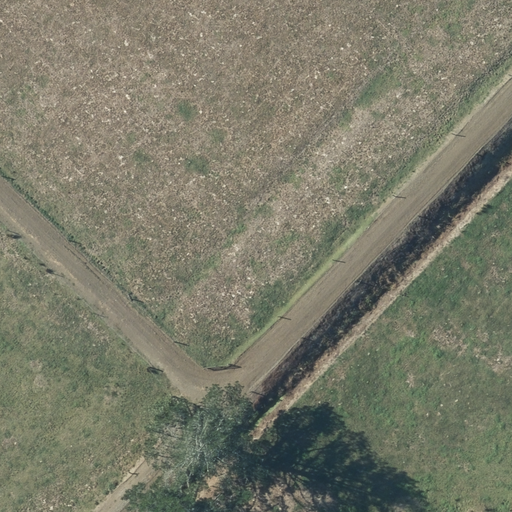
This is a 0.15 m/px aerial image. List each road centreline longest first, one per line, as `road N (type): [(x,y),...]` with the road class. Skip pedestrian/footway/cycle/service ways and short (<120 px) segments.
road 1 (track): [(97,511),(511,73)]
road 2 (track): [(216,386),(0,171)]
